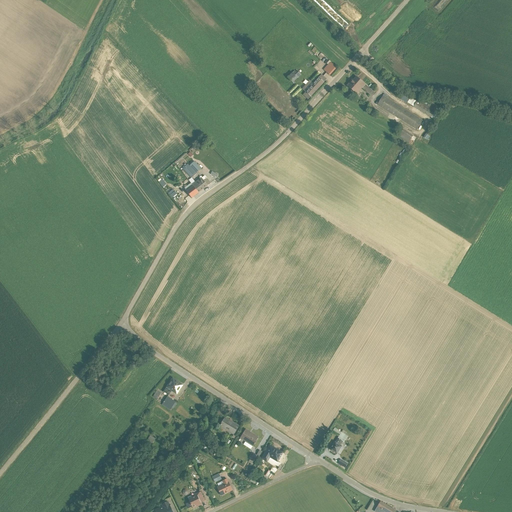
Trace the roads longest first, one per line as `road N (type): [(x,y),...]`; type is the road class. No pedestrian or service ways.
road 1 (unclassified): [(360,50),(262,156),(190,209),(121,323)]
road 2 (unclassified): [(121,323),(318,461)]
road 3 (unclassified): [(121,323),(0,472)]
road 4 (track): [(0,137),(55,104),(105,0)]
road 5 (unclassified): [(360,50),(398,84),(511,111)]
road 6 (unclassified): [(318,461),(399,505),(439,511)]
